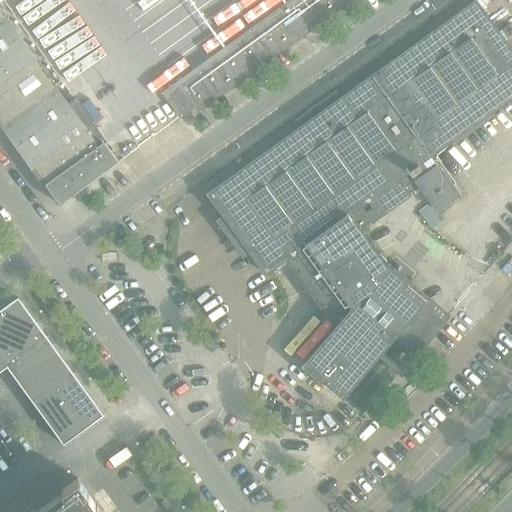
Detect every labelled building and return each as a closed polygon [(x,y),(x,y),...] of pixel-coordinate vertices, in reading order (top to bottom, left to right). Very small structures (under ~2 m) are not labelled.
[(258,67),(342,6),(350,0),(291,0),(162,93),(166,98),(180,88),(193,107),(196,111),(258,67)] [(429,156),(511,96),(511,53),(475,2),(399,57),(330,106),(347,130),(364,118),(385,147),(377,153),(397,179),(398,179),(409,194),(419,187),(438,212),(459,197),(429,156)] [(67,105),(0,11),(0,125),(16,148),(44,186),(45,185),(59,205),(73,195),(118,162),(104,143),(106,142),(101,136),(103,135),(97,127),(96,128),(75,99),(67,105)] [(193,107),(180,88),(166,98),(166,99),(179,117),(193,107)] [(448,316),(408,282),(393,269),(391,271),(391,272),(385,267),(359,230),(369,223),(358,207),(397,179),(377,153),(385,147),(364,118),(347,130),(330,106),(207,195),(223,216),(250,253),(265,274),(285,259),(327,318),(328,318),(329,317),(338,325),(302,366),(341,399),(394,336),(416,354),(448,316)] [(437,225),(431,217),(434,215),(427,206),(419,212),(427,223),(432,229),(437,225)] [(46,337),(17,298),(0,310),(0,371),(6,367),(46,337)] [(74,376),(46,337),(6,367),(34,406),(74,376)] [(103,415),(74,376),(34,406),(62,444),(103,415)] [(101,511),(77,479),(61,490),(63,493),(54,500),(47,506),(37,493),(23,499),(29,511),(101,511)] [(169,509),(163,501),(159,503),(165,511),(169,509)]
